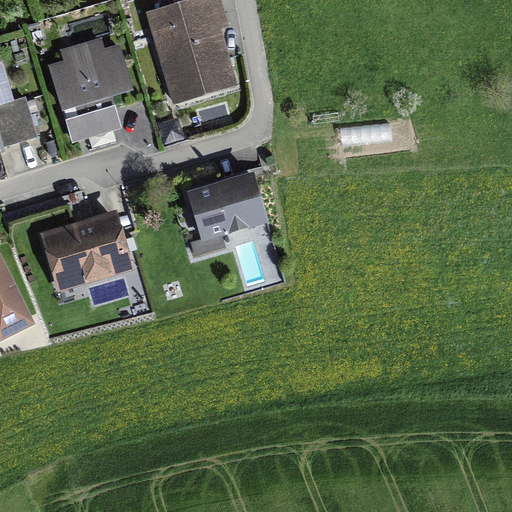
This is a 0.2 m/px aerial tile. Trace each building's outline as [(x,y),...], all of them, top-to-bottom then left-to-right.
[(207,0),(176,0),(142,10),(169,101),(233,82),(207,0)] [(115,46),(50,63),(70,137),(108,127),(99,93),(126,86),(115,46)] [(22,94),(0,100),(0,143),(34,134),(22,94)] [(263,220),(250,173),(187,190),(207,263),(226,258),(219,232),(263,220)] [(127,265),(111,212),(42,233),(58,286),(127,265)] [(0,269),(0,330),(24,319),(0,269)]
